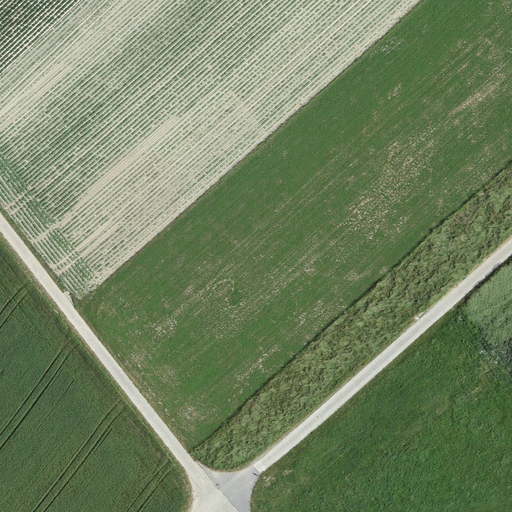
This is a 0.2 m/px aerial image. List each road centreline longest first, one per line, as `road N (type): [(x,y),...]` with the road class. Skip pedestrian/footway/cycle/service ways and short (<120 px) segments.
road 1 (track): [(221,500),(511,243)]
road 2 (track): [(0,218),(221,500)]
